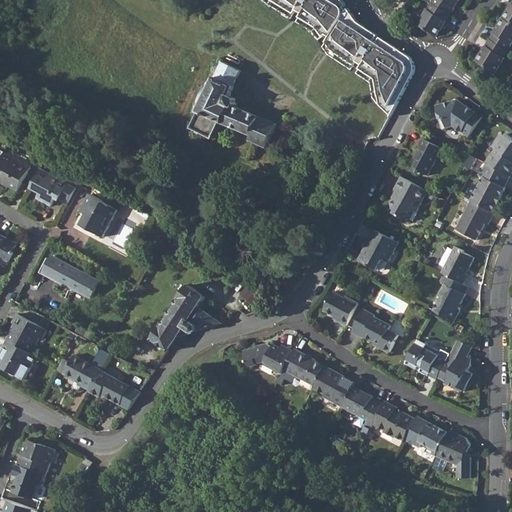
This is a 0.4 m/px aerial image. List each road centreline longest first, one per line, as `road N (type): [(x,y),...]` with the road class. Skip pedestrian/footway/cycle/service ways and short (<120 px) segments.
road 1 (residential): [(284,310),(320,270),(438,60)]
road 2 (residential): [(497,428),(396,387),(284,310)]
road 3 (residential): [(107,442),(125,434),(187,350),(284,310)]
road 4 (residential): [(0,317),(43,243),(39,231),(0,209)]
